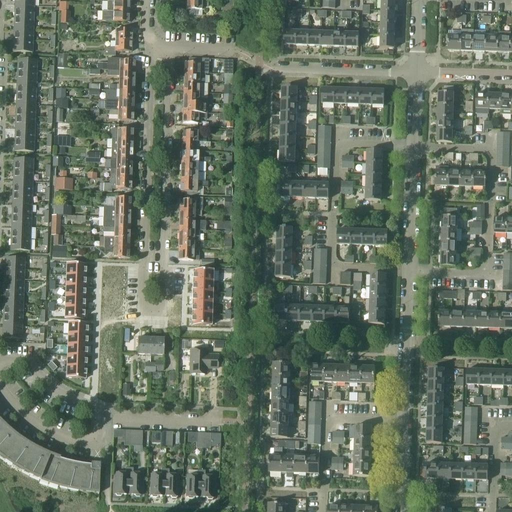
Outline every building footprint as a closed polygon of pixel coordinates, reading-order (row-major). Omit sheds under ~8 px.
[(208,0),(199,0),(186,0),(186,10),(189,10),(188,15),(201,16),(201,11),(212,11),(212,7),(208,7),(208,2),(213,3),(213,1),(208,0)] [(395,12),(395,0),(381,0),(381,11),(395,12)] [(128,12),(128,2),(116,2),(115,12),(128,12)] [(33,18),(33,7),(14,6),(14,18),(33,18)] [(395,24),(395,12),(381,11),(380,24),(395,24)] [(128,12),(115,12),(113,12),(102,12),(102,22),(113,22),(128,23),(128,12)] [(32,30),(33,18),(14,18),(14,29),(32,30)] [(394,37),(395,24),(380,24),(380,36),(394,37)] [(32,41),(32,30),(14,29),(13,41),(32,41)] [(115,41),(131,42),(131,31),(115,30),(115,41)] [(296,46),(296,32),(284,31),(283,46),(296,46)] [(472,52),(473,31),(461,31),(461,37),(460,52),(472,52)] [(472,52),(485,53),(486,37),(473,37),(473,31),(472,52)] [(308,47),(309,32),(296,32),(296,46),(308,47)] [(321,47),(321,33),(309,32),(308,47),(321,47)] [(333,48),(334,33),(321,33),(321,47),(333,48)] [(346,48),(346,34),(334,33),(333,48),(346,48)] [(510,38),(511,33),(498,33),(498,38),(497,53),(510,54),(510,38)] [(346,34),(346,48),(358,48),(359,34),(346,34)] [(394,49),(394,37),(380,36),(380,49),(394,49)] [(460,52),(461,37),(448,36),(448,51),(460,52)] [(497,53),(498,38),(486,37),(485,53),(497,53)] [(32,53),(32,41),(13,41),(13,52),(32,53)] [(98,51),(97,56),(103,56),(115,56),(115,52),(131,52),(131,42),(115,41),(114,48),(104,48),(103,51),(98,51)] [(208,59),(198,59),(188,58),(188,63),(184,63),(184,73),(204,74),(208,74),(208,59)] [(107,65),(107,70),(134,71),(134,61),(121,61),(121,59),(107,59),(107,65)] [(17,71),(36,72),(36,60),(18,60),(17,71)] [(224,75),(232,75),(232,61),(224,60),(224,75)] [(134,81),(134,71),(107,70),(107,76),(119,76),(119,81),(134,81)] [(35,83),(36,72),(17,71),(17,82),(35,83)] [(204,74),(184,73),(184,83),(198,84),(204,84),(205,74),(204,74)] [(232,85),(232,75),(224,75),(224,85),(232,85)] [(133,91),(134,81),(119,81),(119,86),(109,85),(109,91),(133,91)] [(35,95),(35,83),(17,82),(16,94),(35,95)] [(198,84),(184,83),(183,93),(207,94),(207,84),(204,84),(198,84)] [(232,95),(232,85),(224,85),(224,95),(232,95)] [(297,101),(297,88),(282,88),(281,100),(297,101)] [(334,105),(334,90),(322,89),(321,104),(334,105)] [(346,105),(347,90),(334,90),(334,105),(346,105)] [(359,106),(359,90),(347,90),(346,105),(359,106)] [(371,106),(372,91),(359,90),(359,106),(371,106)] [(109,96),(106,96),(105,100),(133,101),(133,91),(109,91),(109,96)] [(384,107),(384,91),(372,91),(371,106),(384,107)] [(207,99),(207,94),(183,93),(183,103),(198,104),(198,99),(207,99)] [(453,106),(453,94),(438,93),(438,106),(453,106)] [(35,106),(35,95),(16,94),(16,106),(35,106)] [(488,110),(489,95),(476,94),(475,115),(488,115),(488,110)] [(500,111),(501,95),(489,95),(488,110),(500,111)] [(511,110),(511,95),(501,95),(500,111),(511,110)] [(105,111),(133,111),(133,101),(105,100),(105,111)] [(296,113),(297,101),(281,100),(281,113),(296,113)] [(198,104),(183,103),(183,113),(206,114),(206,104),(198,104)] [(34,118),(35,106),(16,106),(15,117),(34,118)] [(453,119),(453,106),(438,106),(437,118),(453,119)] [(108,116),(118,116),(118,121),(132,122),(133,111),(105,111),(108,111),(108,116)] [(206,119),(206,114),(183,113),(182,124),(197,124),(197,118),(206,119)] [(296,126),(296,113),(281,113),(281,125),(296,126)] [(34,129),(34,118),(15,117),(15,129),(34,129)] [(452,131),(453,119),(437,118),(437,130),(452,131)] [(295,138),(296,126),(281,125),(280,138),(295,138)] [(33,141),(34,129),(15,129),(15,140),(33,141)] [(132,140),(132,130),(118,129),(112,129),(110,131),(110,135),(112,137),(112,139),(132,140)] [(452,144),(452,131),(437,130),(437,143),(452,144)] [(197,132),(182,131),(182,142),(210,143),(205,143),(206,138),(197,138),(197,132)] [(295,151),(295,138),(280,138),(280,150),(295,151)] [(132,140),(112,139),(111,149),(131,150),(132,140)] [(33,152),(33,141),(15,140),(14,152),(33,152)] [(210,143),(182,142),(182,152),(198,152),(197,152),(198,147),(210,147),(210,143)] [(111,159),(131,160),(131,150),(111,149),(111,159)] [(295,163),(295,151),(280,150),(279,163),(295,163)] [(382,164),(382,152),(382,151),(367,151),(366,163),(382,164)] [(198,152),(182,152),(181,162),(197,163),(206,163),(210,163),(210,158),(198,158),(198,152)] [(13,170),(32,171),(33,159),(14,159),(13,170)] [(110,169),(131,170),(131,160),(111,159),(110,169)] [(329,170),(330,162),(318,161),(317,169),(329,170)] [(197,163),(181,162),(181,172),(205,173),(206,163),(197,163)] [(381,177),(382,164),(366,163),(366,176),(381,177)] [(110,179),(130,180),(131,170),(110,169),(110,179)] [(32,182),(32,171),(13,170),(13,182),(32,182)] [(447,187),(448,172),(435,171),(435,187),(447,187)] [(205,173),(181,172),(180,182),(205,183),(205,173)] [(460,187),(461,172),(448,172),(447,187),(460,187)] [(472,188),(473,173),(461,172),(460,187),(472,188)] [(485,180),(486,173),(473,173),(472,188),(485,188),(485,182),(486,182),(486,180),(485,180)] [(381,189),(381,177),(366,176),(366,189),(381,189)] [(65,179),(56,179),(55,190),(65,190),(65,179)] [(110,179),(109,185),(103,184),(103,192),(111,193),(111,190),(130,190),(130,180),(110,179)] [(31,194),(32,182),(13,182),(12,193),(31,194)] [(207,183),(205,183),(180,182),(180,192),(184,192),(184,195),(196,196),(197,187),(207,188),(207,183)] [(291,199),(291,183),(279,183),(278,198),(291,199)] [(303,199),(304,184),(291,183),(291,199),(303,199)] [(316,199),(316,184),(304,184),(303,199),(316,199)] [(328,200),(328,196),(329,185),(316,184),(316,199),(328,200)] [(380,202),(381,189),(366,189),(365,201),(380,202)] [(31,206),(31,194),(12,193),(12,205),(31,206)] [(196,211),(201,211),(202,198),(194,198),(184,197),(184,200),(180,200),(180,210),(196,211)] [(115,208),(130,208),(130,198),(115,198),(115,208)] [(30,217),(31,206),(12,205),(12,216),(30,217)] [(52,216),(61,216),(64,216),(64,206),(55,206),(55,216),(52,216)] [(129,219),(130,208),(115,208),(103,208),(103,218),(129,219)] [(442,229),(456,230),(457,210),(444,209),(444,217),(442,217),(442,229)] [(201,217),(201,211),(196,211),(180,210),(179,220),(194,221),(194,216),(201,217)] [(30,229),(30,217),(12,216),(11,228),(30,229)] [(60,226),(61,216),(52,216),(51,226),(60,226)] [(129,228),(129,219),(103,218),(103,228),(129,228)] [(507,219),(495,219),(494,219),(494,234),(507,234),(507,219)] [(179,220),(179,230),(199,231),(205,232),(205,226),(205,221),(194,221),(179,220)] [(60,236),(60,226),(51,226),(51,236),(60,236)] [(30,240),(30,229),(11,228),(11,239),(30,240)] [(129,239),(129,228),(103,228),(102,232),(114,232),(114,238),(129,239)] [(292,241),(292,229),(277,228),(277,241),(292,241)] [(456,243),(456,230),(442,229),(441,242),(456,243)] [(199,241),(199,231),(179,230),(179,241),(193,241),(195,241),(199,241)] [(350,231),(338,230),(337,230),(337,245),(349,246),(350,231)] [(362,246),(363,231),(350,231),(349,246),(362,246)] [(374,247),(375,231),(363,231),(362,246),(374,247)] [(387,247),(388,232),(375,231),(374,247),(387,247)] [(128,249),(129,239),(114,238),(104,238),(104,248),(128,249)] [(29,252),(30,240),(11,239),(10,251),(29,252)] [(195,251),(195,241),(193,241),(179,241),(178,251),(199,251),(195,251)] [(292,254),(292,241),(277,241),(276,253),(292,254)] [(455,255),(456,243),(441,242),(441,254),(455,255)] [(53,247),(52,258),(65,259),(65,247),(53,247)] [(85,247),(85,255),(94,256),(94,247),(85,247)] [(128,259),(128,249),(104,248),(103,253),(114,253),(113,258),(128,259)] [(198,261),(199,251),(178,251),(178,261),(193,261),(198,261)] [(291,266),(292,254),(276,253),(276,266),(291,266)] [(455,268),(455,255),(441,254),(440,267),(455,268)] [(5,269),(24,270),(24,259),(5,258),(5,269)] [(66,264),(65,276),(85,276),(85,265),(66,264)] [(291,279),(291,266),(276,266),(275,278),(291,279)] [(23,282),(24,270),(5,269),(4,281),(23,282)] [(193,270),(193,282),(212,282),(212,271),(193,270)] [(350,286),(351,274),(341,274),(340,286),(350,286)] [(386,288),(386,275),(371,275),(370,287),(386,288)] [(65,276),(65,286),(85,287),(85,276),(65,276)] [(23,293),(23,282),(4,281),(4,292),(23,293)] [(193,282),(192,292),(212,293),(212,282),(193,282)] [(511,291),(511,283),(503,283),(502,291),(511,291)] [(65,286),(65,297),(84,298),(85,287),(65,286)] [(385,301),(386,288),(370,287),(370,300),(385,301)] [(22,305),(23,293),(4,292),(3,304),(22,305)] [(192,292),(192,303),(211,304),(212,293),(192,292)] [(65,297),(64,308),(84,309),(84,298),(65,297)] [(385,313),(385,301),(370,300),(369,312),(385,313)] [(192,303),(191,314),(211,315),(211,304),(192,303)] [(22,316),(22,305),(3,304),(3,315),(22,316)] [(286,322),(287,307),(274,306),(274,321),(286,322)] [(299,322),(299,307),(287,307),(286,322),(299,322)] [(311,323),(312,307),(299,307),(299,322),(311,323)] [(324,323),(324,308),(312,307),(311,323),(324,323)] [(64,308),(64,319),(83,320),(84,309),(64,308)] [(336,324),(337,308),(324,308),(324,323),(336,324)] [(337,308),(336,324),(349,324),(349,309),(337,308)] [(384,325),(385,313),(369,312),(369,325),(384,325)] [(451,328),(451,312),(439,312),(438,327),(451,328)] [(463,328),(464,313),(451,312),(451,328),(463,328)] [(475,329),(476,313),(464,313),(463,328),(475,329)] [(488,329),(489,314),(476,313),(475,329),(488,329)] [(191,314),(191,325),(211,326),(211,315),(191,314)] [(501,329),(501,314),(489,314),(488,329),(501,329)] [(511,314),(501,314),(501,329),(511,329),(511,314)] [(21,328),(22,316),(3,315),(3,327),(21,328)] [(68,323),(67,335),(87,335),(87,324),(68,323)] [(21,339),(21,328),(3,327),(2,339),(21,339)] [(67,335),(67,345),(86,346),(87,335),(67,335)] [(150,355),(150,339),(137,338),(137,355),(150,355)] [(150,339),(150,355),(163,356),(163,339),(150,339)] [(215,342),(215,350),(223,350),(223,342),(215,342)] [(67,345),(66,356),(86,357),(86,352),(86,346),(67,345)] [(217,369),(217,356),(206,355),(207,351),(190,351),(189,374),(206,375),(206,367),(210,367),(210,369),(217,369)] [(66,356),(66,367),(86,368),(86,357),(66,356)] [(149,364),(149,372),(154,372),(155,370),(162,370),(163,362),(155,362),(155,364),(149,364)] [(290,377),(290,364),(273,363),(273,376),(290,377)] [(324,383),(325,366),(312,366),(312,383),(324,383)] [(337,383),(337,367),(325,366),(324,383),(337,383)] [(66,367),(66,378),(81,379),(85,379),(86,368),(66,367)] [(349,384),(350,367),(337,367),(337,383),(349,384)] [(362,384),(363,367),(350,367),(349,384),(362,384)] [(374,385),(375,368),(363,367),(362,384),(374,385)] [(444,382),(444,369),(429,369),(428,381),(444,382)] [(478,387),(479,371),(466,371),(466,386),(478,387)] [(491,387),(491,372),(479,371),(478,387),(491,387)] [(503,387),(504,372),(491,372),(491,387),(503,387)] [(511,387),(511,372),(504,372),(503,387),(511,387)] [(289,389),(290,377),(273,376),(272,388),(289,389)] [(443,394),(444,382),(428,381),(428,394),(443,394)] [(289,401),(289,389),(272,388),(272,401),(289,401)] [(443,407),(443,394),(428,394),(427,406),(443,407)] [(288,413),(289,401),(272,401),(272,413),(288,413)] [(442,419),(443,407),(427,406),(427,419),(442,419)] [(477,417),(477,410),(477,409),(465,408),(465,416),(477,417)] [(272,413),(271,425),(288,426),(288,418),(293,418),(293,414),(288,413),(272,413)] [(442,432),(442,419),(427,419),(427,431),(442,432)] [(0,456),(4,460),(5,461),(12,465),(22,471),(29,474),(41,480),(48,482),(59,486),(67,488),(79,490),(86,491),(97,492),(97,494),(98,494),(99,464),(91,463),(90,465),(82,464),(74,463),(66,461),(58,458),(49,455),(42,452),(34,448),(27,444),(20,439),(12,433),(7,428),(0,422),(0,421),(0,456)] [(287,439),(288,426),(271,425),(271,438),(287,439)] [(371,440),(372,428),(372,427),(355,427),(355,439),(371,440)] [(130,431),(130,446),(142,447),(142,431),(130,431)] [(441,444),(442,432),(427,431),(426,444),(441,444)] [(210,449),(211,434),(202,434),(201,449),(210,449)] [(320,445),(320,437),(308,437),(308,445),(320,445)] [(371,453),(371,440),(355,439),(354,452),(371,453)] [(269,456),(268,473),(281,473),(282,457),(282,449),(278,449),(274,449),(274,456),(269,456)] [(371,465),(371,453),(354,452),(354,464),(371,465)] [(294,474),(294,457),(282,457),(281,473),(294,474)] [(306,474),(306,457),(294,457),(294,474),(306,474)] [(319,475),(319,458),(306,457),(306,474),(319,475)] [(370,478),(371,465),(354,464),(353,477),(370,478)] [(437,480),(438,464),(425,464),(425,479),(437,480)] [(450,480),(450,465),(438,464),(437,480),(450,480)] [(463,481),(463,465),(450,465),(450,480),(463,481)] [(475,481),(476,466),(463,465),(463,481),(475,481)] [(487,481),(488,466),(476,466),(475,481),(487,481)] [(128,495),(129,468),(125,468),(125,474),(115,473),(114,494),(115,494),(116,496),(120,496),(121,495),(128,495)] [(129,468),(128,495),(135,495),(135,497),(139,497),(140,495),(142,495),(143,474),(133,474),(133,468),(129,468)] [(164,496),(165,469),(161,469),(161,475),(151,475),(150,496),(151,496),(152,498),(156,498),(157,496),(164,496)] [(165,469),(164,496),(170,496),(171,498),(175,498),(176,497),(178,497),(179,476),(169,475),(169,470),(165,469)] [(200,498),(201,471),(197,471),(197,476),(186,476),(186,497),(187,497),(188,499),(192,499),(193,497),(200,498)] [(201,471),(200,498),(206,498),(207,500),(211,500),(212,498),(214,498),(215,477),(204,477),(205,471),(201,471)]
